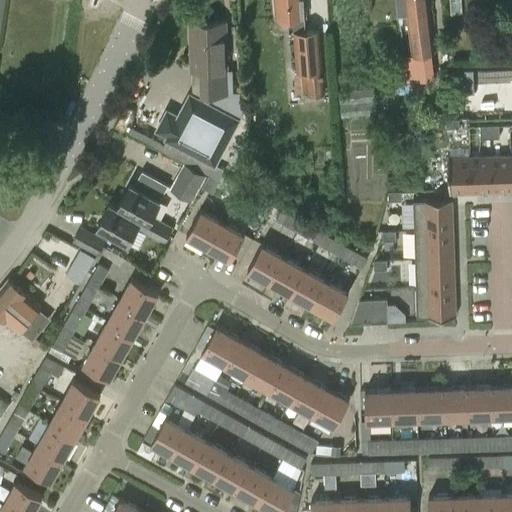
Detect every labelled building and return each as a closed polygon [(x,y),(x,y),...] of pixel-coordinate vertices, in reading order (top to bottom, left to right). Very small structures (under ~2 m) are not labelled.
[(305,29),(304,15),(307,15),(305,0),(276,0),(278,16),(288,15),(288,16),(290,31),(291,30),(295,71),(293,72),(294,83),(293,84),(294,93),(308,91),(308,94),(324,93),(319,27),(305,29)] [(395,0),(397,16),(408,15),(412,56),(402,57),(405,81),(416,79),(418,93),(430,91),(428,78),(433,77),(430,52),(434,51),(428,0),(395,0)] [(225,22),(190,24),(193,90),(237,113),(240,108),(241,91),(232,92),(233,70),(226,71),(225,22)] [(159,120),(155,129),(161,132),(159,135),(212,162),(237,113),(183,86),(165,122),(159,120)] [(377,114),(374,88),(338,91),(341,118),(377,114)] [(459,119),(446,120),(447,129),(459,129),(459,119)] [(490,126),(481,126),(482,139),(490,139),(490,126)] [(492,162),(471,163),(472,192),(492,191),(492,162)] [(492,191),(511,190),(511,162),(492,162),(492,191)] [(204,175),(183,163),(182,165),(170,188),(191,199),(204,175)] [(451,164),(452,192),(472,192),(471,163),(451,164)] [(212,194),(216,187),(222,176),(226,171),(216,166),(215,165),(214,166),(202,188),(212,194)] [(216,187),(235,198),(242,187),(222,176),(216,187)] [(117,205),(147,222),(151,215),(159,199),(130,183),(117,205)] [(235,198),(257,211),(264,199),(242,187),(235,198)] [(401,202),(401,192),(388,191),(388,202),(401,202)] [(414,228),(453,227),(452,198),(413,200),(414,228)] [(167,233),(147,222),(117,205),(110,201),(96,226),(126,243),(136,226),(142,229),(163,241),(167,233)] [(185,235),(206,246),(220,220),(200,209),(185,235)] [(287,227),(296,232),(302,221),(287,213),(282,210),(276,221),(287,227)] [(151,215),(147,222),(167,233),(171,226),(158,218),(151,215)] [(243,233),(220,220),(206,246),(229,259),(243,233)] [(324,233),(302,221),(296,232),(318,244),(324,233)] [(106,240),(80,227),(76,234),(72,242),(98,256),(102,248),(106,240)] [(453,227),(414,228),(415,257),(454,256),(453,227)] [(396,241),(396,231),(383,231),(383,242),(396,241)] [(318,244),(339,256),(345,246),(324,233),(318,244)] [(260,244),(246,269),(268,281),(282,256),(260,244)] [(362,269),(368,258),(345,246),(339,256),(362,269)] [(66,273),(81,282),(95,257),(80,249),(66,273)] [(268,281),(290,294),(304,269),(282,256),(268,281)] [(454,256),(415,257),(416,286),(455,285),(454,256)] [(388,271),(388,261),(374,261),(374,271),(388,271)] [(98,265),(88,282),(99,288),(109,270),(98,264),(98,265)] [(290,294),(310,305),(324,280),(304,269),(290,294)] [(131,278),(119,299),(145,313),(157,293),(131,278)] [(0,313),(20,331),(40,307),(8,280),(0,289),(0,313)] [(324,280),(310,305),(333,318),(347,293),(324,280)] [(99,288),(88,282),(77,301),(88,307),(99,288)] [(455,285),(416,286),(417,315),(455,314),(455,285)] [(145,313),(119,299),(108,319),(134,334),(145,313)] [(77,301),(64,324),(75,331),(88,307),(77,301)] [(369,322),(369,301),(354,301),(354,322),(369,322)] [(387,322),(386,301),(370,301),(370,322),(387,322)] [(108,319),(95,342),(121,357),(134,334),(108,319)] [(75,331),(64,324),(51,346),(62,353),(75,331)] [(200,352),(222,364),(237,337),(216,325),(200,352)] [(222,364),(245,377),(260,349),(237,337),(222,364)] [(95,342),(82,363),(108,378),(121,357),(95,342)] [(281,362),(260,349),(245,377),(266,389),(281,362)] [(46,356),(32,381),(43,387),(49,376),(51,373),(59,377),(65,367),(46,356)] [(287,401),(289,401),(304,374),(287,365),(281,362),(266,389),(287,401)] [(212,381),(214,383),(216,379),(214,378),(194,367),(185,383),(184,384),(204,395),(212,381)] [(289,401),(310,413),(325,386),(304,374),(289,401)] [(89,413),(100,394),(74,379),(63,398),(89,413)] [(30,410),(42,387),(43,387),(32,381),(19,404),(30,410)] [(234,394),(214,383),(212,381),(204,395),(226,407),(234,394)] [(511,384),(490,385),(491,416),(511,415),(511,384)] [(490,385),(465,386),(466,417),(491,416),(490,385)] [(325,386),(310,413),(333,426),(348,399),(325,386)] [(441,418),(466,417),(465,386),(440,387),(441,418)] [(440,387),(416,388),(416,419),(441,418),(440,387)] [(416,388),(390,389),(391,420),(416,419),(416,388)] [(195,411),(201,400),(181,389),(174,400),(172,404),(192,415),(195,416),(197,412),(195,411)] [(369,421),(376,420),(391,420),(390,389),(364,390),(366,421),(369,421)] [(226,407),(248,419),(256,406),(234,394),(226,407)] [(0,415),(8,402),(0,397),(0,415)] [(63,398),(49,422),(75,437),(89,413),(63,398)] [(223,412),(201,400),(195,411),(197,412),(216,423),(223,412)] [(19,404),(5,428),(16,434),(30,410),(19,404)] [(269,431),(278,418),(256,406),(248,419),(269,431)] [(216,423),(238,435),(245,424),(223,412),(216,423)] [(150,442),(170,453),(185,427),(164,416),(150,442)] [(287,441),(291,443),(300,431),(287,424),(278,418),(269,431),(287,441)] [(49,422),(36,446),(62,461),(75,437),(49,422)] [(266,436),(245,424),(238,435),(259,447),(266,436)] [(170,453),(192,465),(206,439),(185,427),(170,453)] [(5,428),(0,436),(0,451),(4,454),(16,434),(5,428)] [(311,454),(319,441),(300,431),(291,443),(311,454)] [(511,435),(492,436),(492,451),(511,450),(511,435)] [(259,447),(282,459),(288,448),(266,436),(259,447)] [(467,452),(492,451),(492,436),(466,437),(467,452)] [(466,437),(441,438),(442,453),(467,452),(466,437)] [(417,439),(418,454),(442,453),(441,438),(417,439)] [(214,478),(229,452),(206,439),(192,465),(214,478)] [(392,455),(392,439),(370,440),(367,440),(368,456),(392,455)] [(417,439),(392,439),(392,455),(418,454),(417,439)] [(36,446),(25,465),(51,480),(62,461),(36,446)] [(307,459),(288,448),(282,459),(301,470),(307,459)] [(214,478),(234,489),(248,463),(229,452),(214,478)] [(501,468),(511,467),(511,454),(500,455),(501,468)] [(500,455),(475,456),(475,469),(501,468),(500,455)] [(475,456),(448,457),(449,470),(475,469),(475,456)] [(449,470),(448,457),(428,458),(428,471),(449,470)] [(382,474),(382,461),(357,462),(358,475),(382,474)] [(403,461),(382,461),(382,474),(404,473),(403,461)] [(357,462),(331,463),(332,475),(358,475),(357,462)] [(234,489),(256,502),(271,475),(248,463),(234,489)] [(332,475),(331,463),(310,463),(311,476),(332,475)] [(275,511),(280,511),(294,488),(271,475),(256,502),(275,511)] [(332,475),(322,476),(323,492),(333,491),(332,475)] [(16,481),(5,501),(23,511),(33,511),(42,496),(16,481)] [(511,511),(511,492),(502,493),(502,511),(511,511)] [(477,511),(502,511),(502,493),(477,494),(477,511)] [(477,511),(477,494),(450,495),(450,511),(477,511)] [(428,511),(450,511),(450,495),(428,496),(428,511)] [(383,511),(383,497),(359,499),(359,511),(383,511)] [(409,511),(408,497),(383,497),(383,511),(409,511)] [(110,511),(138,511),(140,510),(119,498),(110,511)] [(333,511),(333,499),(310,500),(310,511),(333,511)] [(359,511),(359,499),(333,499),(333,511),(359,511)] [(0,511),(23,511),(5,501),(0,509),(0,511)]
